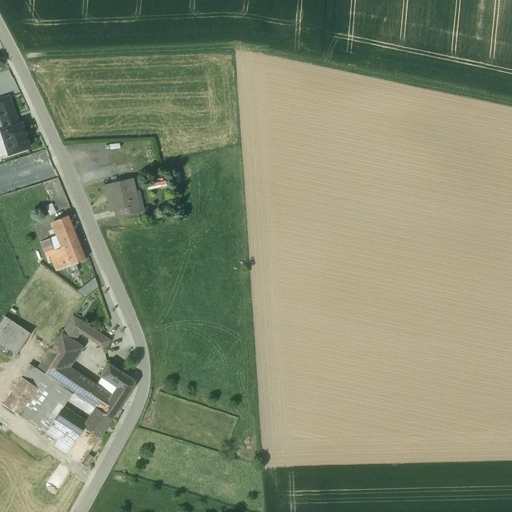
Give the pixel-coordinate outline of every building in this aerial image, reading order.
[(10,94),(0,97),(0,121),(2,128),(20,122),(10,94)] [(20,122),(2,128),(0,128),(0,135),(7,156),(29,148),(20,122)] [(132,179),(105,185),(107,194),(109,194),(113,210),(114,210),(129,208),(130,208),(138,206),(132,179)] [(129,208),(114,210),(115,217),(131,214),(129,208)] [(67,216),(53,221),(58,235),(72,230),(67,216)] [(84,260),(72,230),(58,235),(64,250),(70,266),(84,260)] [(49,239),(40,242),(46,257),(50,255),(55,253),(49,239)] [(55,253),(50,255),(56,271),(70,266),(64,250),(55,253)] [(95,279),(78,292),(85,297),(97,287),(95,279)] [(30,333),(4,314),(0,320),(0,342),(16,355),(30,333)] [(73,316),(61,334),(74,342),(81,333),(91,339),(96,331),(73,316)] [(103,336),(96,331),(91,339),(98,344),(103,336)] [(61,334),(51,349),(57,354),(44,374),(58,383),(68,367),(82,347),(74,342),(61,334)] [(109,340),(103,336),(98,344),(104,348),(109,340)] [(133,380),(108,364),(100,376),(116,387),(113,393),(124,400),(134,384),(133,380)] [(124,400),(113,393),(111,395),(68,367),(58,383),(71,393),(77,397),(84,402),(84,401),(89,404),(95,408),(96,408),(111,418),(111,419),(124,400)] [(58,383),(44,374),(38,385),(17,415),(45,433),(61,408),(64,404),(71,393),(58,383)] [(77,397),(71,393),(64,404),(61,408),(68,412),(72,406),(77,397)] [(84,402),(77,397),(72,406),(81,410),(82,410),(85,409),(89,404),(84,401),(84,402)] [(68,412),(61,408),(45,433),(62,444),(69,449),(84,427),(83,427),(85,424),(68,412)] [(111,418),(96,408),(95,408),(85,424),(83,427),(84,427),(92,432),(99,437),(111,419),(111,418)] [(99,437),(92,432),(88,437),(97,444),(101,438),(99,437)] [(69,449),(62,444),(59,449),(66,454),(69,449)] [(87,454),(80,463),(86,467),(92,458),(87,454)]
